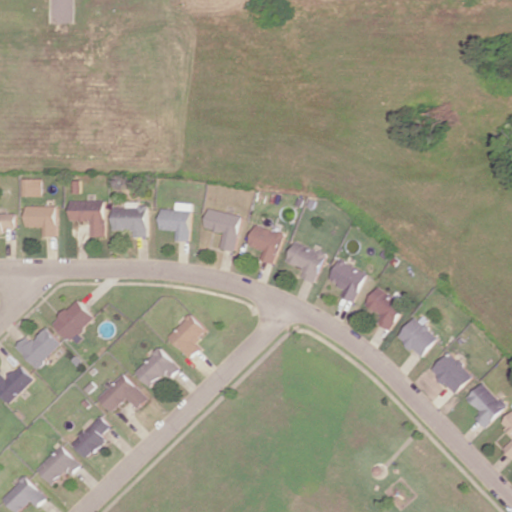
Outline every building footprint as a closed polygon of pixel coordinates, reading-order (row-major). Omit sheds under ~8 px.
[(24,196),(45,196),(44,177),(24,178),(24,196)] [(106,200),(71,199),(71,220),(92,220),(91,235),(106,235),(106,200)] [(114,228),(132,228),(132,236),(149,236),(148,204),(139,205),(139,200),(126,201),(126,207),(114,207),(114,228)] [(162,207),(161,229),(177,230),(176,240),(191,240),(193,203),(177,202),(176,208),(162,207)] [(58,205),(27,205),(27,226),(43,226),(43,235),(58,235),(58,205)] [(243,215),(209,207),(205,228),(224,231),(221,247),(236,250),(243,215)] [(17,227),(17,213),(6,213),(6,211),(0,210),(0,233),(4,234),(4,227),(17,227)] [(250,244),(265,249),(262,259),(276,263),(285,232),(256,224),(250,244)] [(315,282),(328,254),(296,240),(287,260),(311,272),(308,279),(315,282)] [(341,296),(356,301),(367,271),(338,260),(330,281),(344,286),(341,296)] [(406,306),(377,286),(365,304),(382,315),(377,321),(389,329),(406,306)] [(74,341),(97,317),(77,298),(54,322),(74,341)] [(169,334),(191,359),(202,348),(196,341),(207,330),(192,313),(169,334)] [(421,357),(438,338),(415,316),(397,335),(421,357)] [(63,344),(48,327),(34,340),(29,335),(18,346),(38,367),(63,344)] [(181,368),(162,347),(136,370),(151,387),(166,373),(171,378),(181,368)] [(431,369),(454,394),(473,376),(449,351),(431,369)] [(0,392),(10,403),(36,379),(22,364),(7,378),(0,370),(0,392)] [(100,397),(115,412),(128,397),(140,408),(151,397),(124,372),(100,397)] [(485,427),(506,407),(483,381),(467,397),(481,412),(476,416),(485,427)] [(511,455),(511,411),(500,423),(511,435),(511,440),(504,448),(511,455)] [(89,458),(108,438),(104,435),(113,425),(102,414),(74,443),(89,458)] [(40,469),(55,484),(68,470),(73,475),(84,464),(63,444),(40,469)] [(39,507),(49,498),(28,475),(5,498),(19,511),(20,511),(33,500),(39,507)]
